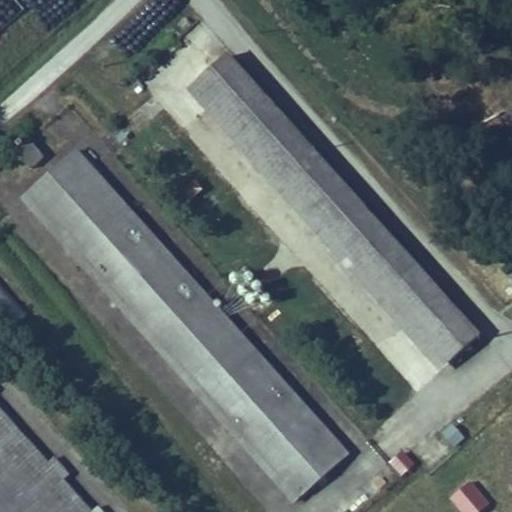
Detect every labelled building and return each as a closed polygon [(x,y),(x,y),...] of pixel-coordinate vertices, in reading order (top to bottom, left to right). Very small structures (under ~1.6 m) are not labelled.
[(228,60),(200,84),(450,361),(477,338),(228,60)] [(333,114),(325,120),(332,129),(340,123),(333,114)] [(45,159),(26,138),(13,149),(31,171),(45,159)] [(343,456),(194,288),(78,157),(25,204),(291,506),(343,456)] [(0,287),(0,321),(16,310),(0,287)] [(69,473),(54,456),(49,461),(0,407),(0,511),(104,511),(98,506),(93,511),(63,478),(69,473)] [(400,477),(416,466),(406,451),(390,462),(400,477)]
